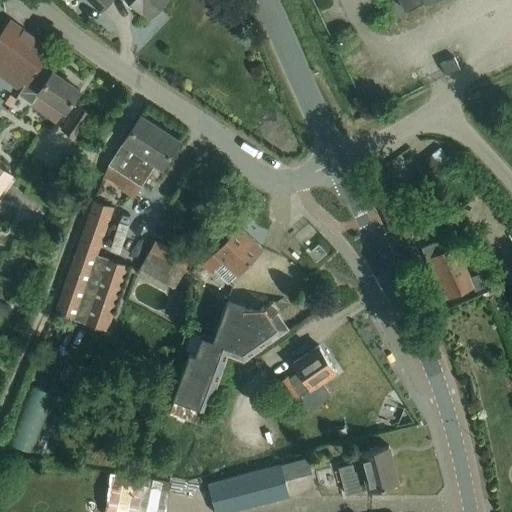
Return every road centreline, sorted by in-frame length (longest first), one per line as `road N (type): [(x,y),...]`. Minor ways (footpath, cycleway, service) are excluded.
road 1 (tertiary): [(468,511),(415,330),(336,165)]
road 2 (residential): [(336,165),(287,182),(260,176),(203,122),(136,82),(31,0)]
road 3 (unclassified): [(511,186),(463,131),(442,123),(416,125),(336,165)]
road 4 (tertiary): [(336,165),(261,0)]
